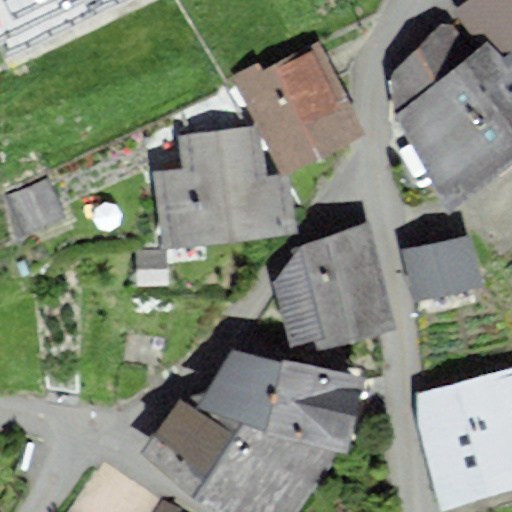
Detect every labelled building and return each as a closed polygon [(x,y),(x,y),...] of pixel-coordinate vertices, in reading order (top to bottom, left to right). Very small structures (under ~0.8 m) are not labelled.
[(511,0),(475,0),(458,12),(486,52),(399,113),(457,195),(511,156),(511,0)] [(255,69),(241,76),(290,166),(354,132),(310,51),(260,78),(255,69)] [(158,183),(164,249),(281,237),(274,172),(256,174),(252,131),(184,137),(189,180),(158,183)] [(46,183),(14,197),(27,228),(60,214),(46,183)] [(281,281),(293,341),(387,322),(370,234),(298,252),(281,281)] [(464,241),(408,253),(417,296),(474,284),(464,241)] [(200,405),(242,419),(265,427),(283,361),(235,351),(200,405)] [(362,378),(283,361),(265,427),(341,450),(362,378)] [(511,375),(421,400),(447,499),(511,481),(511,375)] [(201,484),(242,419),(200,405),(196,410),(181,402),(146,450),(201,484)] [(201,484),(247,511),(291,511),(341,450),(265,427),(242,419),(201,484)]
